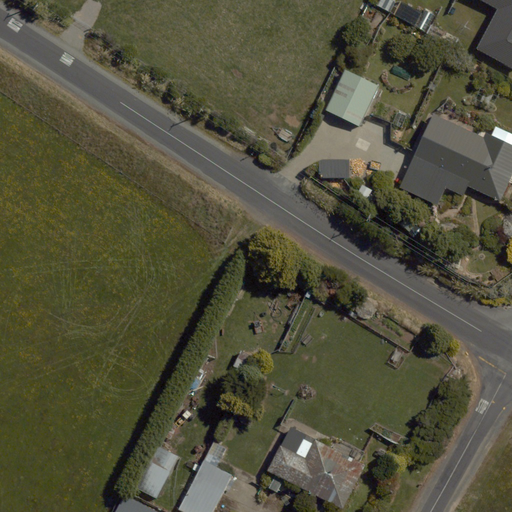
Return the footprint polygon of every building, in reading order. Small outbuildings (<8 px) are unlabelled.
[(511,23),(500,43),(511,49),(511,23)] [(364,132),(382,91),(347,77),(330,118),(364,132)] [(511,198),(511,150),(433,118),(402,194),(440,210),(446,193),(466,201),(470,192),(508,208),(511,198)] [(367,456),(291,419),(268,467),(343,504),(367,456)] [(183,453),(159,441),(136,488),(159,500),(183,453)] [(230,450),(213,442),(179,508),(187,511),(214,511),(234,474),(221,468),(230,450)]
